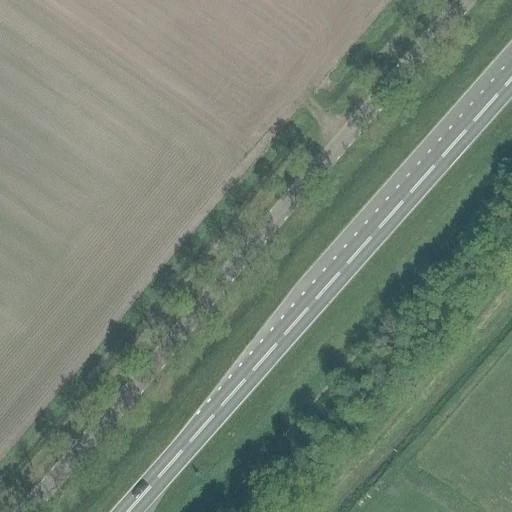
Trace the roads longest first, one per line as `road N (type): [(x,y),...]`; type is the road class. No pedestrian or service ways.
road 1 (unclassified): [(22,511),(470,0)]
road 2 (trunk): [(125,511),(511,75)]
